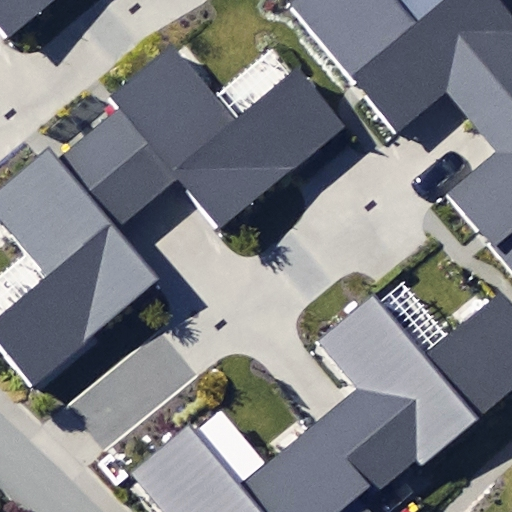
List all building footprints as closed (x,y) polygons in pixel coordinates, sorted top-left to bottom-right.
[(0,0),(0,32),(6,40),(54,0),(0,0)] [(476,116),(511,86),(511,13),(500,0),(443,0),(415,24),(394,0),(290,0),(286,4),(391,130),(448,83),(476,116)] [(122,107),(88,135),(146,205),(176,180),(220,232),(346,128),(296,67),(234,117),(175,46),(113,97),(122,107)] [(511,86),(476,116),(505,151),(454,195),(511,262),(511,86)] [(146,205),(88,135),(57,160),(48,149),(0,188),(0,221),(44,275),(0,311),(0,355),(27,389),(156,282),(114,231),(146,205)] [(358,387),(320,418),(373,482),(379,488),(414,459),(421,468),(511,392),(511,299),(501,286),(423,350),(376,294),(319,340),(358,387)] [(374,511),(359,494),(373,482),(320,418),(237,486),(190,430),(136,475),(167,511),(374,511)]
